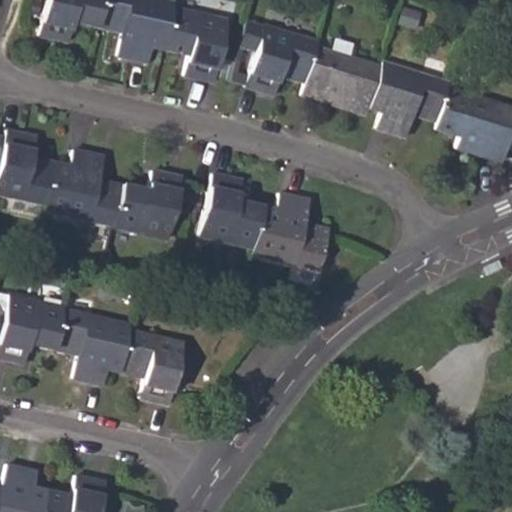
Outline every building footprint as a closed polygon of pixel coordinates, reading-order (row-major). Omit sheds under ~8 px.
[(42,0),(34,36),(64,43),(69,22),(93,27),(99,0),(42,0)] [(113,57),(143,64),(147,48),(158,50),(168,8),(170,2),(161,0),(99,0),(93,27),(118,33),(113,57)] [(179,77),(208,83),(223,20),(168,8),(158,50),(184,56),(179,77)] [(240,88),(269,96),(275,76),(301,83),(311,47),(313,41),(258,25),(240,88)] [(297,95),(362,114),(363,110),(377,66),(311,47),(301,83),(297,95)] [(377,66),(363,110),(375,113),(371,129),(400,138),(406,115),(431,123),(443,89),(444,83),(378,63),(377,66)] [(449,148),(495,161),(511,110),(443,89),(431,123),(429,129),(453,136),(449,148)] [(0,141),(0,196),(42,206),(52,163),(27,158),(32,137),(2,131),(0,141)] [(41,210),(109,226),(119,186),(93,180),(98,158),(67,151),(64,166),(52,163),(42,206),(41,210)] [(109,227),(161,239),(175,178),(147,171),(142,192),(119,186),(109,226),(109,227)] [(194,236),(248,249),(258,205),(232,200),(237,180),(208,173),(194,236)] [(247,254),(314,269),(323,228),(299,222),(304,200),(273,194),(270,208),(258,205),(248,249),(247,254)] [(0,311),(0,358),(20,363),(24,345),(50,350),(59,310),(60,306),(4,295),(0,311)] [(68,379),(98,385),(102,369),(115,372),(124,331),(126,325),(59,310),(50,350),(73,356),(68,379)] [(135,398),(164,405),(178,342),(124,331),(115,372),(139,378),(135,398)] [(0,511),(36,511),(42,488),(28,485),(32,470),(3,464),(0,475),(0,511)] [(36,511),(92,511),(100,483),(69,476),(66,494),(42,488),(36,511)]
